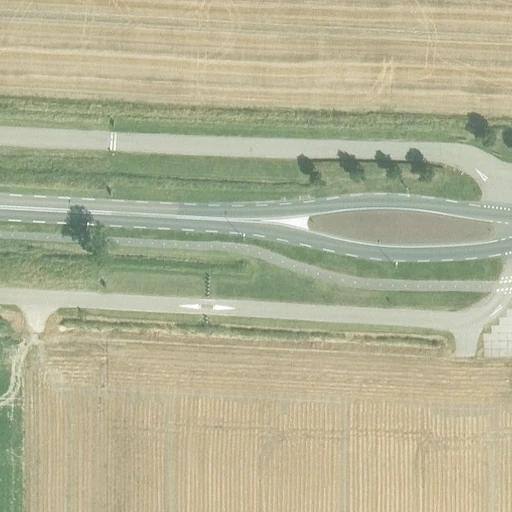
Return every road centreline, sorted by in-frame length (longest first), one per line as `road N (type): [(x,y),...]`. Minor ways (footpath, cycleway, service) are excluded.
road 1 (residential): [(103,303),(449,321),(490,312),(511,278)]
road 2 (residential): [(511,174),(438,151),(112,142)]
road 3 (primary): [(232,219),(386,254),(469,253),(511,240)]
road 4 (primary): [(511,222),(392,201),(232,219)]
road 5 (primary): [(232,219),(0,208)]
